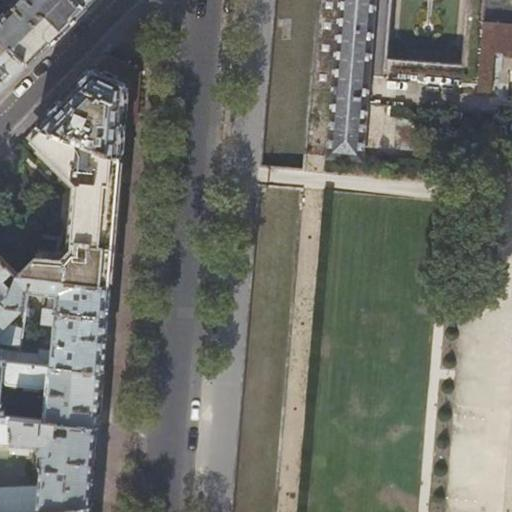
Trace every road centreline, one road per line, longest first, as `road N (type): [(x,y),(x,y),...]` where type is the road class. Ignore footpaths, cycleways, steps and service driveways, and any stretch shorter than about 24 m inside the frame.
road 1 (tertiary): [(160,511),(205,0)]
road 2 (residential): [(0,126),(125,0)]
